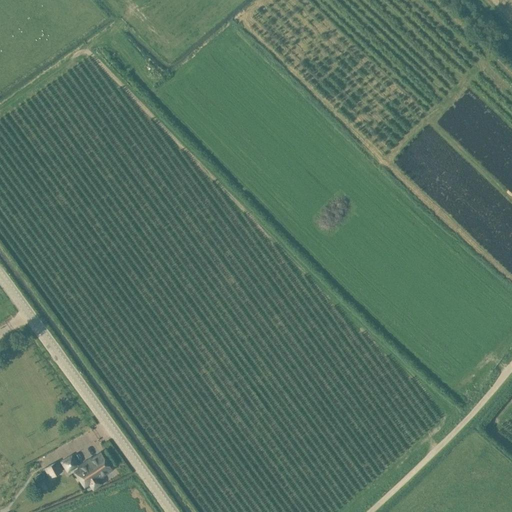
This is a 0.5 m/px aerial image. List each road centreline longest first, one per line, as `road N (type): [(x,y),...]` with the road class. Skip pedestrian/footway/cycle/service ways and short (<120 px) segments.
road 1 (tertiary): [(172,511),(0,272)]
road 2 (unclassified): [(369,511),(511,370)]
